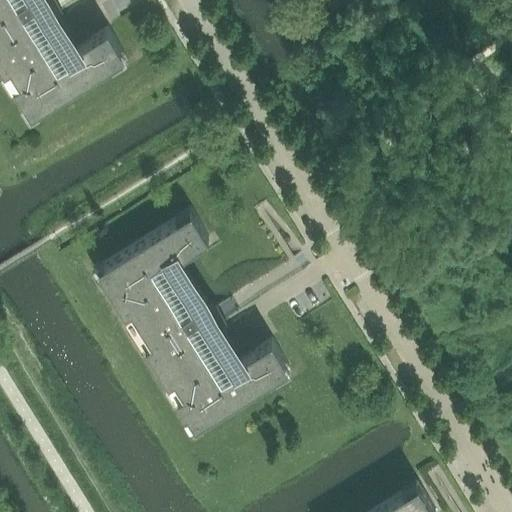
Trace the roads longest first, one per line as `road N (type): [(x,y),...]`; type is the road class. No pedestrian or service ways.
road 1 (residential): [(188,0),(507,511)]
road 2 (unknown): [(0,267),(256,109)]
road 3 (unknown): [(0,320),(123,511)]
road 4 (unknown): [(511,113),(436,131),(366,166),(295,171)]
